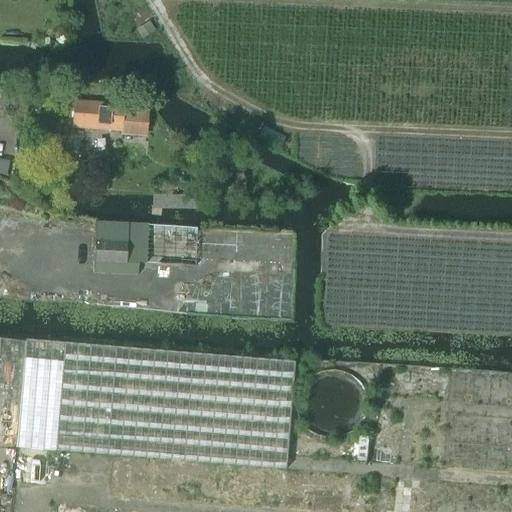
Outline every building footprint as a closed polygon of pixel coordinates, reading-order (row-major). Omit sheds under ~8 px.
[(73,128),(120,132),(120,136),(146,138),(148,113),(122,111),(122,108),(75,104),(73,128)] [(0,164),(0,175),(6,176),(8,166),(0,164)] [(212,190),(245,193),(247,171),(214,168),(212,190)] [(195,266),(196,229),(95,223),(93,275),(138,276),(138,264),(195,266)] [(0,340),(0,447),(2,447),(18,449),(50,452),(278,474),(288,367),(60,346),(0,340)] [(374,411),(374,405),(374,399),(371,391),(368,386),(363,380),(357,375),(351,372),(345,371),(337,371),(330,372),(324,374),(321,376),(314,382),(311,386),(308,392),(306,399),(306,405),(306,412),(309,419),(312,425),(316,430),(323,435),(329,437),(335,439),(341,439),(349,438),(353,437),(359,433),(365,429),(369,423),(372,418),(374,411)]
